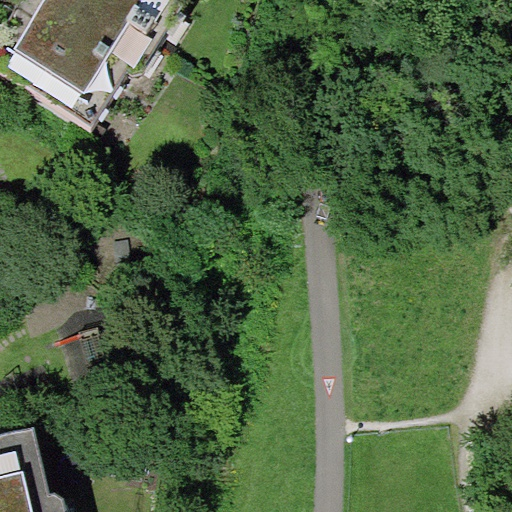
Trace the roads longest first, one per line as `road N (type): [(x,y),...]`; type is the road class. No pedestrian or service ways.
road 1 (motorway): [(375,0),(250,511)]
road 2 (motorway): [(363,511),(488,0)]
road 3 (track): [(338,0),(331,511)]
